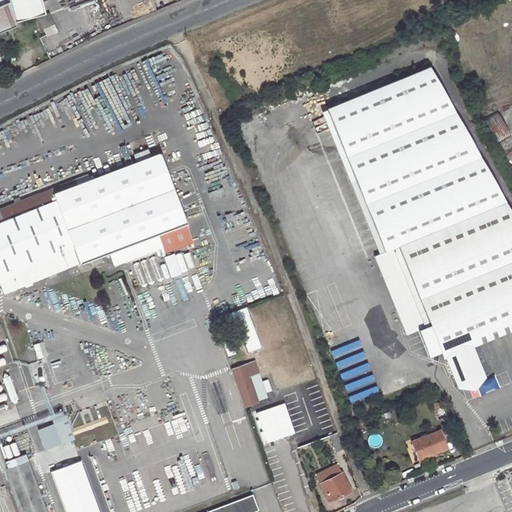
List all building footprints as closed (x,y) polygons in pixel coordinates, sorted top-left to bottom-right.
[(0,0),(0,64),(3,63),(0,54),(0,37),(18,31),(17,27),(7,0),(0,0)] [(45,16),(40,0),(7,0),(17,27),(36,19),(45,16)] [(36,19),(42,33),(46,32),(48,37),(58,34),(50,14),(45,16),(36,19)] [(470,340),(511,323),(511,216),(505,204),(428,69),(327,111),(385,252),(399,246),(431,325),(419,330),(430,356),(446,350),(460,385),(484,375),(470,340)] [(0,283),(4,293),(77,264),(78,266),(108,255),(113,267),(162,249),(156,236),(184,225),(157,155),(88,181),(86,175),(1,209),(5,219),(0,220),(0,283)] [(253,362),(233,369),(245,405),(266,398),(253,362)] [(37,429),(45,449),(74,439),(65,415),(52,419),(54,423),(37,429)] [(440,432),(413,444),(419,460),(447,448),(440,432)] [(328,437),(335,455),(343,451),(337,433),(328,437)] [(46,511),(28,461),(7,469),(22,511),(46,511)] [(98,511),(80,462),(51,473),(65,511),(98,511)] [(336,464),(316,475),(330,502),(351,492),(336,464)] [(252,494),(203,511),(251,511),(258,510),(252,494)]
